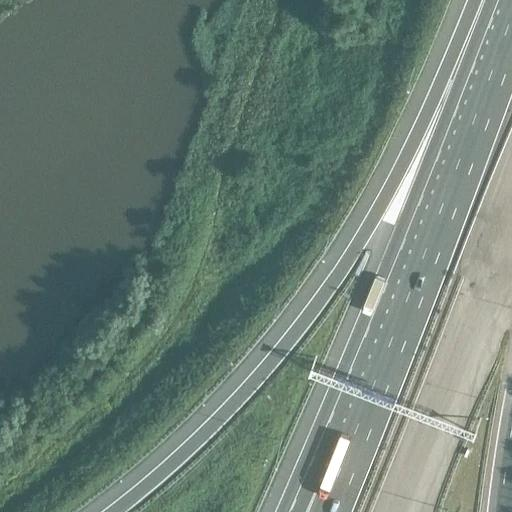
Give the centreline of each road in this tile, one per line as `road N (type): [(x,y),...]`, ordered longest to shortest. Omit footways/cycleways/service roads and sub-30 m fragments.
road 1 (motorway): [(493,0),(369,218),(294,328),(209,425),(111,511)]
road 2 (track): [(286,0),(185,306),(103,405),(0,493)]
road 3 (motorway): [(511,0),(333,483)]
road 4 (motorway): [(399,511),(511,243)]
